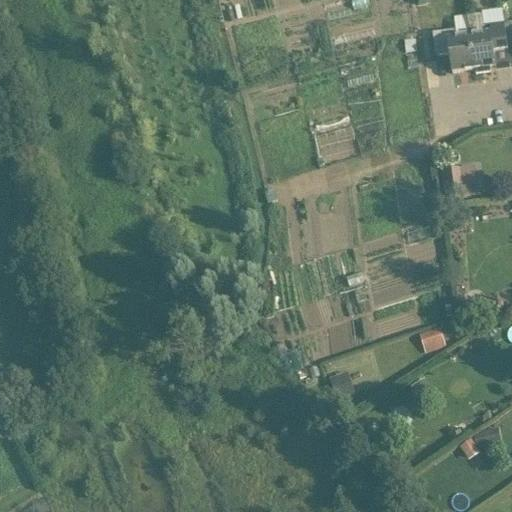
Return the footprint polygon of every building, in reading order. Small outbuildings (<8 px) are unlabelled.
[(510,54),(509,48),(508,48),(505,25),(484,27),(482,16),(468,18),(470,37),(475,72),(497,69),(495,56),(496,56),(496,54),(495,55),(494,50),(507,48),(508,54),(510,54)] [(456,31),(433,34),(436,58),(450,56),(453,75),(475,72),(470,37),(457,39),(456,31)] [(467,200),(464,170),(442,173),(446,202),(467,200)] [(421,336),(426,355),(447,349),(441,330),(421,336)] [(330,381),(338,402),(356,396),(348,375),(330,381)] [(425,380),(411,389),(417,397),(431,389),(425,380)] [(502,445),(499,430),(481,434),(482,437),(474,438),(477,450),(502,445)] [(460,449),(467,460),(478,453),(472,442),(460,449)]
